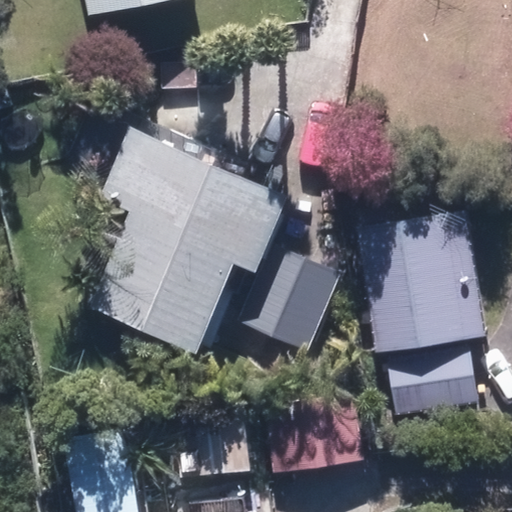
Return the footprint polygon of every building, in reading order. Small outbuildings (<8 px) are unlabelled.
[(29,86),(0,100),(0,154),(2,157),(52,131),(29,86)] [(291,179),(137,118),(109,187),(138,199),(101,291),(206,333),(243,241),(263,249),(291,179)] [(475,209),(364,215),(375,397),(470,392),(467,329),(482,328),(475,209)] [(338,262),(287,240),(264,293),(316,315),(338,262)] [(356,383),(271,389),(276,449),(360,443),(356,383)] [(256,392),(177,400),(184,473),(263,465),(256,392)] [(248,511),(247,498),(157,511),(248,511)]
